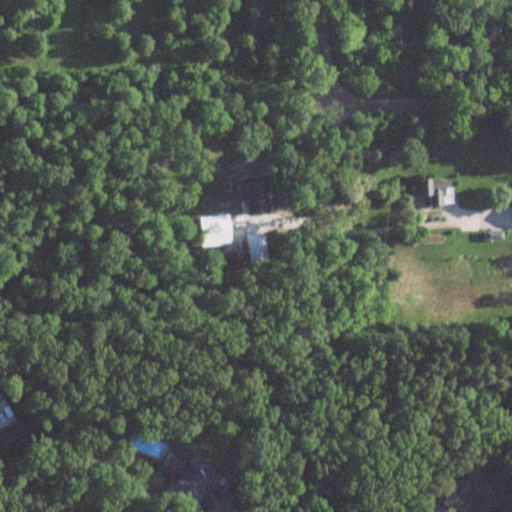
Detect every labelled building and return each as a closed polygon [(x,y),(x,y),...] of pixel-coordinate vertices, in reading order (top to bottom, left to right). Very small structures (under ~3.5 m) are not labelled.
[(261,180),(244,182),(243,177),(222,179),(224,197),(241,195),(243,215),(263,213),(261,180)] [(406,179),(407,197),(426,196),(427,206),(440,206),(440,183),(427,184),(426,179),(406,179)] [(197,246),(227,245),(225,215),(195,217),(197,246)] [(247,263),(263,261),(259,233),(243,235),(247,263)] [(243,270),(240,251),(222,254),(224,273),(243,270)] [(155,490),(172,511),(194,511),(187,502),(207,485),(189,462),(155,490)] [(465,464),(439,503),(451,511),(453,511),(466,493),(488,508),(502,488),(465,464)]
